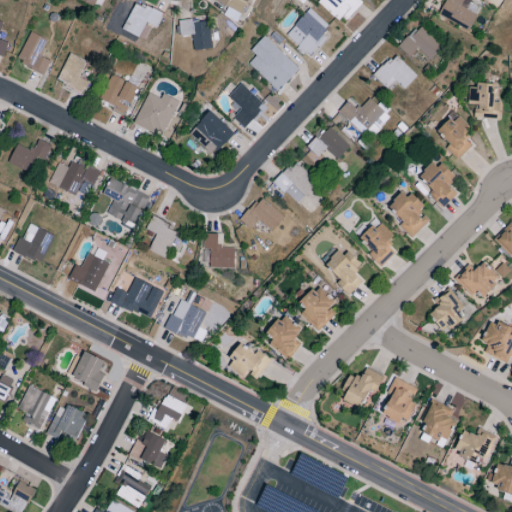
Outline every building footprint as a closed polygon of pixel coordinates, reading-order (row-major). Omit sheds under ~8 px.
[(247,0),(212,0),(227,7),(223,15),(236,22),(247,0)] [(319,0),(318,1),(342,24),(362,3),(358,0),(342,0),(342,1),(340,0),(319,0)] [(479,8),(469,2),(469,0),(445,0),(437,14),(466,31),(479,8)] [(122,30),(138,37),(144,23),(157,28),(162,14),(133,3),(122,30)] [(307,58),(326,38),(321,34),(328,26),(309,9),(284,36),(307,58)] [(178,36),(192,36),(192,50),(210,49),(209,19),(178,21),(178,36)] [(398,48),(409,57),(416,49),(429,60),(442,45),(419,24),(398,48)] [(46,39),(28,32),(16,63),(44,73),(49,61),(39,57),(46,39)] [(250,51),(255,56),(247,65),(277,93),(299,69),(264,36),(250,51)] [(78,78),(85,61),(68,53),(56,82),(83,94),(88,82),(78,78)] [(372,76),(387,90),(394,82),(403,90),(416,76),(395,57),(388,65),(385,62),(372,76)] [(100,100),(113,105),(111,110),(124,115),(137,86),(110,75),(100,100)] [(242,128),(264,105),(240,83),(225,99),(238,111),(232,118),(242,128)] [(467,105),(475,105),(474,118),(496,119),(497,103),(495,103),(496,85),(468,84),(467,105)] [(176,100),(161,95),(160,98),(146,93),(134,125),(163,136),(176,100)] [(188,134),(212,156),(233,133),(209,111),(188,134)] [(471,146),(465,140),(472,133),(454,113),(436,130),(449,144),(445,148),(456,160),(471,146)] [(349,146),(327,127),(303,154),(320,170),(331,158),(335,161),(349,146)] [(16,145),(7,163),(28,173),(36,158),(43,161),(51,146),(36,139),(30,152),(16,145)] [(75,195),(82,180),(93,185),(98,173),(60,156),(48,184),(75,195)] [(435,160),(417,176),(433,192),(430,195),(442,207),(455,195),(447,185),(453,179),(435,160)] [(274,183),(296,205),(316,183),(294,162),(274,183)] [(134,227),(148,197),(109,178),(101,195),(112,200),(106,214),(134,227)] [(411,239),(428,221),(419,213),(423,209),(403,190),(387,207),(402,221),(398,226),(411,239)] [(283,216),(257,197),(240,222),(251,230),(257,221),(272,232),(283,216)] [(147,251),(165,259),(177,231),(150,218),(145,230),(155,234),(147,251)] [(367,255),(379,267),(393,253),(386,246),(395,238),(379,221),(361,238),(372,250),(367,255)] [(511,223),(509,222),(493,242),(511,256),(511,255),(511,223)] [(53,235),(28,224),(22,239),(18,237),(12,252),(41,264),(53,235)] [(209,250),(208,268),(233,268),(233,248),(221,248),(222,234),(203,234),(203,250),(209,250)] [(344,248),(329,262),(334,267),(330,270),(339,280),(335,283),(347,296),(361,282),(353,273),(361,266),(344,248)] [(87,253),(80,268),(74,265),(67,281),(94,293),(107,264),(101,261),(105,253),(96,249),(93,256),(87,253)] [(476,292),(480,297),(499,279),(483,262),(471,273),(466,268),(454,280),(471,297),(476,292)] [(494,270),(502,279),(510,272),(502,263),(494,270)] [(149,320),(162,292),(134,278),(126,293),(115,288),(109,301),(149,320)] [(329,308),(334,302),(316,285),(299,304),(305,310),(299,315),(317,332),(335,313),(329,308)] [(428,314),(442,333),(465,316),(447,291),(434,301),(438,306),(428,314)] [(205,313),(178,300),(164,328),(192,341),(205,313)] [(264,337),(290,357),(300,344),(293,339),(301,329),(282,314),(264,337)] [(511,330),(491,320),(480,341),(487,344),(483,352),(505,363),(511,349),(511,339),(508,338),(511,330)] [(265,363),(240,343),(227,360),(245,374),(247,372),(254,377),(265,363)] [(96,390),(104,375),(98,372),(103,362),(83,352),(80,359),(74,356),(65,374),(96,390)] [(0,399),(5,401),(12,380),(0,375),(0,399)] [(415,389),(394,377),(385,392),(391,396),(381,414),(398,424),(401,418),(407,421),(417,403),(409,400),(415,389)] [(24,412),(21,422),(41,430),(54,397),(26,386),(17,410),(24,412)] [(185,404),(165,395),(157,411),(152,409),(147,421),(165,429),(170,418),(177,422),(185,404)] [(442,442),(455,412),(433,402),(420,432),(442,442)] [(57,440),(60,432),(76,439),(86,416),(59,404),(45,434),(57,440)] [(166,456),(159,453),(165,441),(141,430),(129,456),(159,470),(166,456)] [(487,460),(493,439),(462,430),(455,455),(476,462),(478,457),(487,460)] [(511,465),(511,468),(495,463),(489,488),(511,493),(511,465)] [(150,488),(137,480),(140,475),(123,465),(112,482),(120,487),(115,495),(137,509),(150,488)] [(22,511),(34,489),(18,481),(10,497),(0,491),(0,506),(11,511),(22,511)] [(133,511),(109,502),(104,511),(101,511),(94,509),(92,511),(133,511)]
